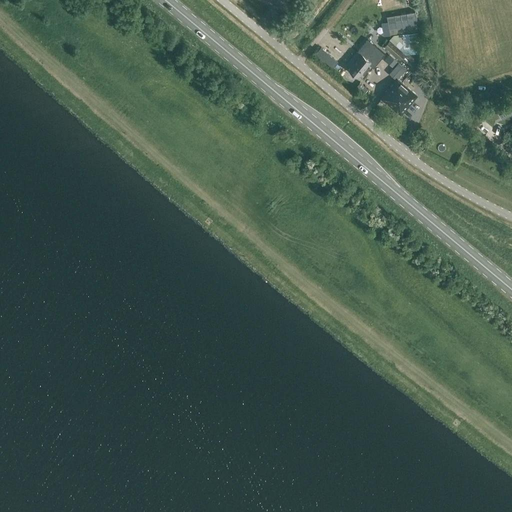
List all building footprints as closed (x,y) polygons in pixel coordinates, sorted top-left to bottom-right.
[(416,32),(415,12),(389,13),(390,32),(416,32)] [(396,40),(393,43),(390,40),(385,46),(388,49),(400,59),(405,53),(408,49),(396,40)] [(322,46),(316,53),(334,67),(339,60),(322,46)] [(349,69),(358,77),(369,63),(374,67),(383,57),(374,49),(367,58),(362,53),(349,69)] [(390,70),(396,78),(408,69),(402,61),(390,70)] [(416,95),(397,80),(382,99),(400,114),(416,95)]
